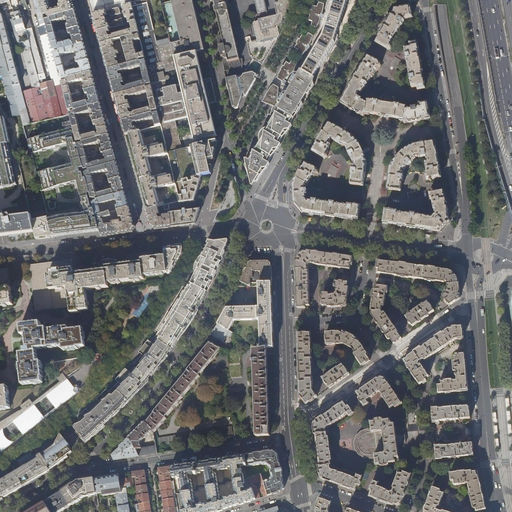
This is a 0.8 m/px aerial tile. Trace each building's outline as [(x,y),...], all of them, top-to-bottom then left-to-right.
[(14,19),(10,20),(15,35),(17,39),(17,40),(18,44),(20,43),(32,89),(22,92),(1,15),(0,13),(0,4),(10,1),(9,0),(0,0),(0,36),(21,115),(24,125),(50,119),(40,84),(39,80),(29,40),(23,42),(20,42),(18,34),(17,32),(14,19)] [(9,0),(10,1),(12,9),(13,8),(16,18),(14,19),(17,32),(26,29),(22,17),(16,0),(9,0)] [(16,0),(22,17),(26,29),(29,40),(39,80),(46,78),(29,16),(30,16),(29,12),(28,12),(24,0),(33,0),(37,10),(36,10),(37,14),(38,14),(41,26),(38,26),(52,81),(40,84),(50,119),(70,114),(70,113),(70,112),(65,96),(62,83),(61,78),(58,68),(54,53),(54,50),(50,36),(46,19),(45,17),(45,16),(44,12),(41,12),(41,9),(43,9),(40,0),(16,0)] [(40,0),(43,9),(43,10),(50,8),(52,7),(51,5),(50,6),(47,0),(40,0)] [(74,4),(72,0),(53,0),(55,4),(51,5),(52,7),(55,6),(55,5),(60,3),(61,8),(51,11),(50,8),(43,10),(44,12),(45,16),(47,15),(47,17),(45,17),(46,19),(76,11),(74,4)] [(127,0),(126,0),(88,0),(92,15),(105,11),(119,8),(121,7),(132,4),(130,0),(127,0)] [(158,47),(147,0),(141,0),(139,1),(138,0),(126,0),(127,0),(130,0),(132,4),(133,10),(134,15),(136,21),(139,32),(139,35),(140,40),(141,42),(143,50),(143,51),(144,53),(145,58),(145,60),(147,66),(162,62),(158,47)] [(171,43),(167,27),(160,28),(157,16),(153,4),(151,5),(148,0),(147,0),(158,47),(171,43)] [(152,87),(154,98),(157,110),(158,113),(161,125),(165,144),(167,152),(182,149),(174,119),(189,115),(195,142),(217,137),(209,104),(213,103),(210,91),(208,79),(203,80),(197,52),(204,50),(192,2),(192,0),(173,0),(161,3),(167,27),(171,43),(158,47),(162,62),(147,66),(148,72),(151,84),(152,87)] [(239,60),(227,10),(231,9),(232,8),(232,7),(232,6),(232,5),(231,4),(230,4),(229,4),(227,0),(254,0),(257,14),(267,11),(263,0),(212,0),(213,0),(213,2),(215,7),(214,7),(214,8),(215,10),(215,12),(216,13),(221,35),(220,35),(218,36),(217,38),(217,39),(217,40),(221,57),(223,56),(223,57),(224,58),(225,59),(226,59),(227,59),(228,62),(230,68),(232,70),(234,71),(236,71),(238,71),(240,70),(241,69),(242,67),(243,66),(243,64),(242,59),(239,60)] [(253,60),(262,65),(270,52),(269,48),(270,47),(273,46),(274,46),(273,42),(274,40),(277,39),(280,35),(279,30),(281,30),(282,29),(285,26),(286,25),(287,23),(287,21),(286,18),(289,18),(287,10),(291,9),(290,2),(294,1),(293,0),(273,0),(277,15),(258,19),(259,21),(254,23),(253,24),(257,40),(248,42),(248,43),(247,43),(247,44),(250,57),(252,56),(253,60)] [(347,0),(334,0),(322,37),(302,71),(313,77),(324,59),(334,41),(339,27),(347,0)] [(319,18),(320,14),(323,15),(325,4),(319,2),(317,7),(313,6),(311,12),(308,20),(312,22),(311,26),(317,28),(321,19),(319,18)] [(131,15),(130,12),(131,11),(133,10),(132,4),(121,7),(121,9),(124,8),(125,12),(124,12),(125,18),(127,18),(128,21),(125,22),(125,24),(130,23),(136,21),(134,15),(133,16),(131,15)] [(391,42),(405,18),(406,18),(412,17),(410,7),(409,7),(410,6),(406,7),(396,9),(396,10),(395,10),(387,23),(383,30),(375,43),(388,50),(389,48),(390,49),(391,47),(390,47),(392,43),(391,42)] [(107,24),(107,22),(106,18),(107,18),(107,17),(121,14),(119,8),(105,11),(92,15),(94,22),(97,32),(109,29),(114,27),(120,26),(124,25),(122,18),(109,22),(108,23),(109,24),(107,24)] [(76,11),(46,19),(50,36),(56,34),(53,23),(65,20),(66,18),(68,19),(67,20),(68,22),(66,23),(67,29),(58,31),(58,33),(60,33),(80,27),(78,17),(76,11)] [(121,39),(134,35),(134,34),(139,32),(136,21),(130,23),(132,29),(131,30),(113,35),(113,36),(110,37),(109,36),(109,34),(111,34),(109,29),(97,32),(99,39),(101,45),(117,40),(121,39)] [(80,27),(60,33),(62,38),(69,36),(70,38),(72,38),(73,40),(74,40),(72,42),(71,41),(58,44),(56,34),(50,36),(54,50),(59,49),(59,50),(85,44),(83,37),(80,27)] [(239,40),(240,44),(245,43),(245,41),(251,40),(250,37),(241,38),(240,32),(234,33),(236,41),(239,40)] [(305,48),(307,44),(309,45),(314,36),(309,33),(306,37),(302,35),(298,41),(294,48),(298,50),(296,55),(301,58),(307,49),(305,48)] [(137,55),(134,42),(140,40),(139,35),(134,36),(134,35),(121,39),(128,64),(140,61),(140,59),(145,58),(144,53),(137,55)] [(0,67),(13,117),(21,115),(0,36),(0,67)] [(120,64),(117,56),(120,55),(120,54),(121,54),(120,52),(119,52),(118,52),(116,52),(114,43),(117,42),(117,40),(101,45),(104,56),(107,69),(123,65),(123,63),(120,64)] [(420,59),(417,42),(409,43),(409,47),(404,48),(405,55),(406,60),(406,59),(409,76),(410,81),(411,88),(417,87),(417,90),(425,89),(423,74),(420,59)] [(85,44),(59,50),(60,52),(54,53),(58,68),(64,67),(61,56),(74,52),(75,50),(77,51),(77,52),(77,55),(75,55),(76,59),(73,60),(74,62),(70,63),(71,65),(73,64),(89,60),(87,51),(85,44)] [(406,109),(406,106),(400,105),(395,104),(378,102),(378,101),(373,100),(373,101),(367,100),(366,102),(365,102),(361,100),(362,100),(358,97),(358,95),(359,93),(361,94),(364,88),(365,88),(367,84),(367,83),(375,69),(377,70),(379,66),(380,67),(381,65),(380,65),(381,63),(368,55),(362,64),(358,72),(340,103),(349,108),(364,117),(365,114),(369,115),(369,114),(379,116),(381,116),(384,116),(388,117),(389,118),(389,117),(399,119),(399,120),(403,120),(404,123),(418,121),(431,119),(428,102),(418,103),(419,107),(416,107),(411,108),(406,109)] [(230,68),(228,62),(227,59),(226,59),(225,59),(224,58),(223,57),(223,56),(221,57),(224,72),(230,71),(230,68)] [(391,66),(395,68),(397,67),(401,61),(394,57),(391,63),(391,66)] [(89,60),(73,64),(73,67),(79,65),(80,66),(81,67),(81,70),(77,71),(76,70),(68,72),(68,73),(66,74),(64,67),(58,68),(61,78),(62,78),(64,79),(67,79),(93,72),(91,67),(89,60)] [(124,79),(122,73),(120,74),(119,73),(120,72),(141,66),(143,74),(148,72),(147,66),(145,60),(140,62),(140,61),(128,64),(123,65),(107,69),(108,71),(111,83),(124,79)] [(294,72),(298,63),(293,60),(290,64),(287,62),(284,67),(283,66),(281,70),(278,75),(277,79),(283,82),(289,70),(294,72)] [(244,94),(245,95),(246,96),(256,79),(254,78),(256,75),(253,73),(247,69),(244,75),(242,78),(237,79),(237,76),(226,79),(227,82),(233,107),(235,107),(235,109),(238,108),(243,95),(244,92),(244,94)] [(311,90),(315,84),(314,84),(314,82),(312,81),(314,77),(313,77),(302,71),(301,70),(299,74),(295,75),(289,84),(292,86),(307,95),(308,95),(311,90)] [(67,80),(66,81),(64,82),(63,82),(62,83),(65,96),(71,95),(76,93),(81,92),(85,91),(97,88),(94,78),(93,72),(67,79),(67,80)] [(115,95),(146,87),(146,85),(151,84),(148,72),(143,74),(144,81),(127,86),(127,87),(125,88),(123,87),(123,85),(125,85),(124,83),(127,82),(125,79),(124,79),(111,83),(113,89),(115,95)] [(294,119),(303,104),(303,103),(302,102),(287,93),(284,94),(283,96),(282,95),(281,95),(280,94),(279,93),(279,92),(279,88),(274,85),(271,87),(267,93),(263,100),(273,106),(294,119)] [(307,95),(292,86),(287,93),(302,102),(307,95)] [(130,97),(147,92),(149,100),(154,98),(152,87),(147,88),(146,87),(115,95),(116,102),(118,108),(133,104),(132,100),(131,101),(131,99),(127,100),(126,98),(127,97),(129,96),(130,97)] [(99,95),(97,88),(85,91),(86,95),(85,95),(85,98),(89,97),(90,99),(90,100),(89,102),(87,101),(74,105),(71,95),(65,96),(70,112),(75,111),(101,103),(99,95)] [(122,122),(153,113),(152,112),(157,110),(154,98),(149,100),(151,107),(134,112),(134,113),(132,114),(130,113),(130,111),(132,111),(132,108),(134,108),(133,104),(118,108),(120,115),(122,122)] [(101,103),(75,111),(75,112),(70,113),(70,114),(72,120),(74,127),(79,126),(77,116),(90,112),(91,110),(94,111),(93,112),(94,114),(90,115),(91,118),(92,118),(94,122),(106,119),(103,111),(101,103)] [(274,154),(294,119),(273,106),(270,115),(268,114),(266,121),(268,122),(270,123),(267,128),(265,129),(264,130),(262,131),(261,133),(260,135),(260,136),(260,138),(260,140),(260,141),(249,160),(247,159),(246,160),(251,183),(254,185),(256,182),(257,182),(274,154)] [(137,123),(154,119),(155,126),(161,125),(158,113),(153,114),(153,113),(122,122),(124,129),(125,135),(129,134),(138,131),(136,125),(134,126),(133,124),(134,123),(136,122),(137,123)] [(0,169),(4,188),(14,187),(14,186),(6,145),(9,144),(3,119),(0,119),(0,169)] [(106,119),(94,122),(95,126),(93,126),(94,129),(97,129),(98,131),(99,131),(98,133),(95,132),(82,136),(79,126),(74,127),(77,142),(82,140),(83,141),(110,135),(108,126),(106,119)] [(48,218),(53,237),(100,231),(96,216),(93,203),(92,199),(89,186),(85,173),(84,170),(82,159),(78,144),(77,142),(74,127),(72,120),(61,123),(63,131),(28,140),(32,156),(68,147),(73,166),(37,175),(41,191),(77,183),(85,213),(48,218)] [(357,141),(354,137),(340,129),(333,125),(329,122),(316,143),(312,151),(325,159),(326,157),(327,158),(328,156),(327,155),(329,152),(328,151),(331,145),(329,144),(332,139),(336,142),(341,145),(344,146),(344,145),(347,147),(346,147),(349,153),(351,157),(354,163),(354,165),(353,165),(352,169),(351,173),(352,173),(350,184),(363,186),(365,172),(366,162),(364,158),(366,158),(358,141),(357,141)] [(146,210),(149,209),(158,207),(159,207),(154,189),(158,188),(158,189),(159,189),(175,185),(175,183),(173,175),(156,179),(156,177),(151,179),(151,176),(147,159),(150,158),(150,159),(151,159),(151,158),(168,154),(167,152),(165,144),(149,148),(148,147),(144,148),(139,132),(141,132),(141,130),(138,131),(129,134),(139,171),(140,175),(141,179),(148,205),(145,205),(145,208),(146,210)] [(110,135),(83,141),(83,143),(78,144),(82,159),(88,157),(85,147),(98,144),(100,141),(102,143),(102,144),(102,145),(99,146),(100,150),(101,149),(102,154),(104,153),(114,150),(113,145),(110,135)] [(167,152),(168,154),(173,175),(175,183),(182,181),(188,179),(192,179),(203,176),(211,174),(214,161),(217,142),(218,140),(182,149),(167,152)] [(416,157),(418,157),(418,158),(426,156),(427,162),(425,162),(427,172),(425,173),(427,180),(429,180),(430,181),(431,181),(431,179),(441,178),(440,168),(435,141),(411,145),(407,149),(406,148),(394,161),(395,162),(391,166),(387,189),(401,191),(402,181),(403,181),(403,176),(403,172),(402,172),(402,170),(403,170),(408,166),(411,162),(416,158),(416,157)] [(17,186),(9,144),(6,145),(14,186),(17,186)] [(114,150),(104,153),(105,157),(106,157),(106,160),(101,161),(101,160),(92,163),(93,164),(89,164),(88,157),(82,159),(84,170),(90,168),(90,170),(117,162),(116,158),(114,150)] [(117,162),(90,170),(89,170),(90,171),(88,172),(87,172),(85,173),(89,186),(95,184),(92,175),(109,171),(109,173),(106,174),(107,177),(108,176),(109,181),(122,177),(119,168),(117,162)] [(359,220),(360,205),(352,204),(352,205),(348,205),(335,203),(330,202),(330,203),(317,201),(317,200),(312,200),(311,200),(311,201),(309,200),(309,201),(308,201),(306,199),(306,198),(306,197),(306,195),(307,195),(307,190),(306,190),(306,185),(307,184),(308,185),(313,176),(314,177),(316,173),(317,174),(318,172),(317,171),(318,170),(305,162),(301,169),(293,183),(293,192),(294,203),(302,212),(311,214),(320,215),(344,218),(359,220)] [(327,172),(334,176),(338,169),(332,165),(327,172)] [(195,202),(203,176),(192,179),(193,181),(192,182),(189,183),(188,179),(182,181),(185,192),(183,192),(183,196),(178,197),(179,202),(169,204),(169,208),(180,207),(180,204),(195,202)] [(98,200),(126,192),(124,187),(122,177),(109,181),(110,184),(109,185),(110,188),(114,187),(114,189),(97,194),(95,184),(89,186),(92,199),(94,198),(94,199),(95,199),(97,198),(98,200)] [(410,187),(411,194),(419,193),(418,186),(415,184),(412,185),(410,187)] [(445,199),(444,190),(433,191),(433,190),(432,191),(432,192),(429,192),(430,201),(432,200),(434,210),(435,215),(432,218),(427,217),(427,216),(416,215),(416,214),(411,213),(411,214),(397,212),(398,212),(393,211),(393,210),(385,208),(383,224),(405,227),(431,230),(441,232),(450,223),(445,199)] [(127,199),(126,192),(98,200),(98,201),(95,202),(93,203),(96,216),(102,214),(100,205),(117,200),(117,203),(114,204),(115,207),(116,206),(117,210),(130,207),(127,199)] [(172,227),(170,213),(169,208),(169,204),(162,206),(162,207),(163,207),(165,211),(165,214),(164,215),(163,215),(162,216),(163,218),(160,218),(159,217),(159,215),(160,215),(160,214),(158,207),(149,209),(146,210),(149,219),(150,226),(156,229),(163,228),(172,227)] [(117,210),(110,212),(113,222),(113,227),(117,226),(118,234),(132,232),(135,227),(133,218),(130,207),(117,210)] [(196,224),(200,209),(170,213),(172,227),(188,225),(196,224)] [(113,222),(110,212),(106,213),(102,214),(96,216),(100,231),(102,236),(107,235),(118,234),(117,226),(113,227),(113,222)] [(0,236),(6,236),(35,232),(33,221),(31,214),(10,217),(10,215),(0,216),(0,236)] [(53,237),(48,218),(33,221),(35,232),(36,239),(42,238),(53,237)] [(227,240),(226,240),(216,242),(211,241),(209,241),(208,243),(201,259),(194,273),(193,276),(190,280),(189,280),(188,283),(185,287),(185,288),(183,287),(178,295),(163,320),(157,330),(159,332),(155,338),(172,350),(180,338),(183,333),(188,327),(191,321),(197,312),(203,300),(209,289),(212,283),(215,276),(226,251),(225,251),(227,245),(228,244),(227,240)] [(168,248),(164,248),(165,252),(167,273),(170,273),(172,273),(181,252),(181,250),(181,248),(172,249),(172,247),(168,248)] [(115,259),(113,259),(102,261),(100,261),(99,262),(99,263),(98,264),(98,265),(99,268),(84,269),(77,270),(76,259),(30,265),(31,278),(34,300),(35,311),(45,310),(64,307),(71,306),(72,314),(76,313),(79,313),(79,311),(88,310),(86,290),(108,287),(108,283),(144,279),(143,276),(167,273),(165,252),(160,253),(160,257),(156,257),(153,258),(152,251),(140,253),(141,253),(125,255),(126,264),(122,265),(119,265),(118,262),(117,261),(116,260),(115,259)] [(352,265),(353,257),(305,251),(296,259),(297,308),(305,308),(305,306),(309,306),(308,271),(308,266),(310,264),(315,265),(350,270),(350,265),(352,265)] [(271,282),(271,265),(266,261),(253,261),(248,265),(244,272),(240,281),(250,286),(250,283),(250,278),(253,278),(253,272),(261,272),(261,283),(271,282)] [(458,280),(449,270),(399,263),(395,263),(378,261),(377,269),(379,269),(378,273),(397,276),(398,277),(401,277),(402,277),(405,277),(406,278),(409,278),(410,278),(424,280),(425,280),(428,281),(428,280),(431,281),(432,281),(435,282),(436,281),(445,282),(447,282),(447,291),(446,291),(446,293),(446,294),(442,297),(449,306),(460,298),(458,280)] [(0,306),(13,305),(12,300),(11,291),(11,287),(9,288),(9,286),(9,285),(10,285),(10,280),(11,280),(9,268),(0,268),(0,306)] [(347,301),(349,287),(347,287),(348,282),(339,281),(339,282),(335,282),(335,285),(334,285),(334,287),(334,288),(337,288),(336,293),(334,295),(329,295),(329,293),(323,293),(323,297),(322,297),(322,306),(327,306),(327,307),(341,307),(342,306),(344,306),(346,304),(346,301),(347,301)] [(273,335),(271,282),(261,283),(259,283),(260,300),(260,308),(258,308),(227,308),(218,325),(233,333),(235,334),(235,342),(235,351),(239,351),(253,349),(267,348),(274,347),(273,335)] [(384,307),(386,294),(387,294),(388,287),(377,286),(376,290),(374,289),(371,311),(372,311),(371,315),(389,340),(390,339),(394,344),(402,338),(398,333),(399,332),(385,312),(383,313),(382,311),(382,307),(384,307)] [(411,323),(413,326),(435,311),(433,308),(430,304),(428,301),(424,304),(423,304),(410,313),(409,313),(408,314),(408,315),(406,316),(408,320),(410,324),(411,323)] [(21,376),(22,385),(42,383),(41,378),(43,377),(41,362),(37,363),(36,350),(59,347),(59,348),(63,347),(63,351),(78,349),(78,348),(85,347),(83,329),(77,330),(69,331),(68,328),(61,329),(50,330),(47,331),(46,329),(41,329),(41,323),(30,324),(21,326),(22,336),(26,335),(27,342),(27,349),(25,349),(25,353),(20,354),(21,364),(20,365),(21,376)] [(231,337),(233,333),(218,325),(211,335),(223,342),(225,338),(227,335),(231,337)] [(406,365),(419,385),(422,383),(422,384),(425,381),(426,380),(425,379),(428,376),(420,365),(419,366),(418,365),(418,363),(423,360),(424,361),(455,339),(463,339),(462,326),(451,327),(403,360),(407,365),(406,365)] [(354,355),(362,366),(370,360),(366,355),(368,354),(357,338),(344,331),(326,332),(326,336),(325,336),(326,341),(327,345),(344,344),(352,347),(355,352),(354,353),(354,355)] [(300,396),(306,404),(317,397),(312,390),(311,333),(298,333),(298,340),(300,396)] [(110,422),(121,411),(128,404),(143,387),(158,368),(165,359),(172,350),(155,338),(154,337),(150,342),(148,340),(139,352),(141,353),(142,354),(136,361),(136,360),(134,362),(127,370),(126,369),(119,376),(116,380),(118,382),(110,392),(108,391),(107,389),(105,391),(97,399),(99,402),(91,410),(89,412),(87,409),(84,412),(78,416),(79,420),(77,422),(72,426),(73,427),(77,432),(77,433),(83,439),(84,439),(89,440),(94,436),(96,434),(106,425),(110,422)] [(165,417),(199,376),(221,349),(218,348),(207,342),(204,346),(200,351),(202,353),(187,371),(188,372),(185,375),(154,413),(153,412),(151,415),(147,419),(145,422),(153,431),(155,432),(165,418),(165,417)] [(235,351),(235,342),(226,342),(223,344),(221,343),(218,348),(221,349),(226,352),(228,352),(235,351)] [(267,358),(267,348),(253,349),(253,360),(251,360),(251,366),(254,365),(254,388),(252,388),(252,393),(255,393),(255,417),(253,417),(253,422),(255,422),(256,436),(270,436),(267,358)] [(242,377),(239,351),(235,351),(228,352),(231,378),(242,377)] [(466,374),(465,354),(464,354),(461,354),(461,353),(458,353),(458,355),(456,355),(456,357),(454,357),(455,362),(452,362),(453,372),(456,372),(456,374),(455,375),(455,376),(456,376),(456,381),(452,381),(452,380),(444,381),(444,382),(441,382),(441,385),(438,386),(438,394),(468,391),(466,374)] [(322,378),(329,388),(350,374),(343,364),(322,378)] [(0,449),(6,446),(13,442),(11,442),(10,441),(9,440),(7,439),(6,437),(5,436),(4,435),(4,434),(4,432),(3,431),(3,429),(13,422),(23,434),(44,418),(35,405),(46,396),(56,409),(75,394),(76,394),(77,394),(78,393),(79,392),(79,391),(79,390),(78,389),(77,389),(76,388),(75,389),(63,373),(57,378),(60,382),(33,403),(30,399),(20,406),(22,409),(20,411),(20,410),(0,422),(0,449)] [(402,403),(384,378),(380,377),(378,378),(356,392),(360,398),(359,399),(359,400),(358,400),(360,403),(361,403),(362,403),(364,407),(369,403),(367,401),(376,395),(375,394),(378,392),(380,393),(382,395),(381,396),(390,409),(394,407),(395,408),(402,403)] [(0,409),(9,408),(7,387),(0,387),(0,409)] [(326,432),(325,430),(326,427),(329,426),(348,414),(350,417),(354,414),(348,406),(347,406),(344,401),(335,407),(322,416),(313,422),(313,423),(314,435),(316,435),(318,448),(320,466),(318,466),(320,478),(328,481),(345,487),(355,491),(357,485),(359,485),(362,476),(357,474),(356,478),(335,470),(335,471),(332,469),(330,468),(330,465),(331,465),(330,460),(332,460),(329,436),(327,437),(327,432),(326,432)] [(435,422),(435,423),(439,423),(439,421),(470,418),(470,412),(469,406),(438,409),(438,408),(432,408),(433,422),(435,422)] [(380,464),(380,466),(389,465),(389,463),(395,462),(395,458),(399,458),(397,444),(405,443),(404,435),(396,436),(395,423),(392,423),(392,420),(390,421),(390,420),(383,420),(383,419),(374,420),(375,421),(370,422),(372,432),(367,433),(362,435),(359,438),(357,443),(358,448),(361,452),(365,454),(370,455),(374,454),(376,465),(380,464)] [(141,442),(153,431),(145,422),(137,430),(128,438),(134,443),(135,444),(136,449),(139,456),(157,453),(156,446),(142,448),(141,442)] [(158,438),(159,445),(232,434),(231,426),(158,438)] [(0,500),(7,496),(27,484),(41,476),(51,470),(68,457),(67,456),(72,452),(68,447),(70,446),(63,436),(59,432),(54,436),(47,441),(40,446),(42,448),(43,450),(40,452),(39,451),(32,455),(31,453),(27,455),(22,458),(18,461),(21,467),(9,475),(5,468),(0,471),(0,500)] [(139,456),(136,449),(131,450),(130,447),(134,443),(128,438),(122,444),(119,447),(111,454),(114,460),(139,456)] [(435,446),(436,460),(442,459),(442,458),(474,456),(472,443),(441,446),(441,445),(435,446)] [(281,470),(279,464),(278,454),(276,452),(273,450),(245,455),(247,466),(247,467),(261,465),(263,465),(267,465),(267,466),(270,468),(270,471),(271,477),(270,479),(263,481),(266,491),(270,490),(272,495),(275,494),(281,492),(283,489),(284,486),(281,470)] [(245,455),(234,456),(216,459),(193,463),(171,466),(172,473),(173,478),(178,477),(177,476),(181,476),(181,480),(180,480),(183,506),(186,506),(187,509),(180,510),(180,511),(216,511),(220,511),(242,504),(256,500),(252,489),(251,489),(251,490),(242,492),(242,489),(245,488),(244,484),(245,484),(244,474),(243,474),(242,470),(241,467),(246,466),(246,467),(247,466),(245,455)] [(169,473),(172,473),(171,466),(158,468),(159,475),(160,483),(171,481),(169,473)] [(132,472),(132,477),(135,477),(137,486),(147,485),(146,477),(145,470),(132,472)] [(477,511),(478,511),(479,511),(481,511),(481,510),(486,509),(485,504),(483,496),(477,473),(477,470),(450,473),(450,481),(453,481),(454,485),(462,484),(462,485),(463,485),(465,485),(465,484),(466,484),(466,483),(468,483),(470,493),(469,493),(471,499),(470,499),(470,500),(470,502),(471,502),(473,508),(474,509),(475,508),(476,511),(477,511)] [(130,511),(128,496),(127,493),(126,493),(126,489),(134,487),(132,477),(132,472),(107,476),(94,478),(96,489),(97,493),(102,493),(103,495),(116,494),(116,495),(115,495),(118,508),(118,511),(130,511)] [(400,504),(411,474),(403,472),(402,474),(398,472),(393,487),(394,488),(393,491),(391,491),(388,490),(378,486),(379,483),(374,481),(372,485),(371,485),(370,485),(369,488),(369,489),(370,489),(370,490),(372,490),(370,496),(394,505),(394,504),(397,505),(400,504)] [(266,491),(263,481),(261,475),(249,478),(252,489),(256,500),(261,498),(257,486),(256,486),(254,483),(256,480),(257,480),(259,482),(260,485),(259,486),(262,494),(263,494),(264,497),(268,496),(266,491)] [(78,481),(60,493),(69,506),(77,500),(77,501),(81,499),(80,498),(83,496),(85,495),(85,496),(90,496),(89,495),(97,493),(96,489),(94,478),(86,479),(78,481)] [(171,481),(160,483),(161,488),(162,492),(172,490),(171,481)] [(147,489),(147,485),(137,486),(138,495),(148,494),(147,489)] [(447,511),(442,510),(442,511),(437,509),(438,506),(439,506),(440,506),(441,504),(441,503),(440,503),(444,493),(440,492),(440,490),(440,488),(437,488),(436,489),(433,487),(424,510),(426,511),(425,511),(447,511)] [(175,490),(172,490),(162,492),(162,496),(163,500),(173,499),(172,493),(175,492),(175,490)] [(51,499),(45,502),(51,511),(59,511),(69,506),(60,493),(51,499)] [(148,497),(148,494),(138,495),(139,504),(149,502),(148,497)] [(316,508),(316,511),(328,511),(328,510),(331,502),(319,498),(316,508)] [(173,499),(163,500),(163,504),(164,509),(175,507),(173,499)] [(51,511),(45,502),(34,509),(29,511),(51,511)] [(150,508),(149,502),(139,504),(140,511),(143,511),(150,511),(150,508)]
